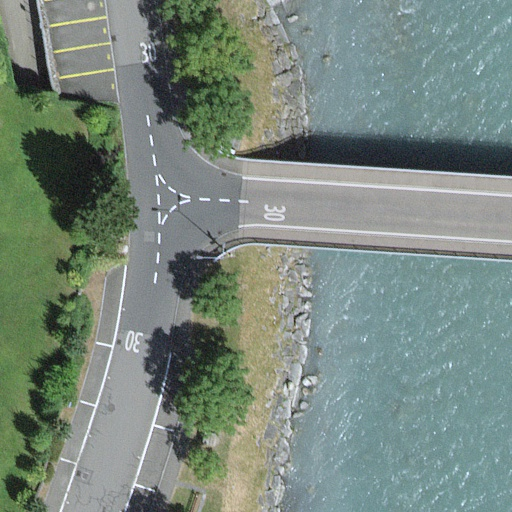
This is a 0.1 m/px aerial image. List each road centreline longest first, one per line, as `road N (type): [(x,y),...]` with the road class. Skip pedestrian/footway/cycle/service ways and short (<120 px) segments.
road 1 (tertiary): [(159,198),(511,220)]
road 2 (residential): [(159,198),(149,306),(88,511)]
road 3 (tertiary): [(130,0),(159,198)]
